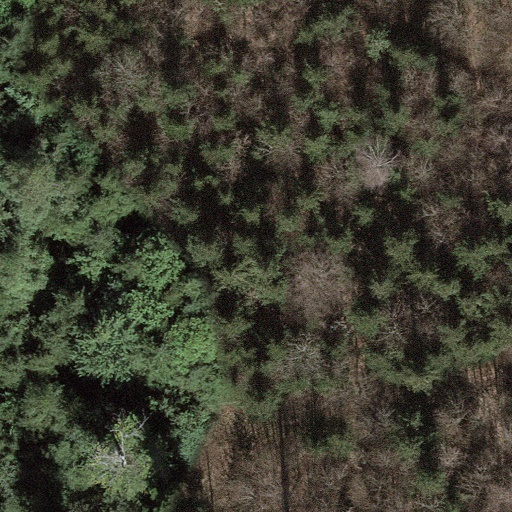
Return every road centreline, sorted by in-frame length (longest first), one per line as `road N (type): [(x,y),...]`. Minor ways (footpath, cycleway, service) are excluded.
road 1 (track): [(0,395),(45,379),(371,423),(511,387)]
road 2 (track): [(511,84),(379,0)]
